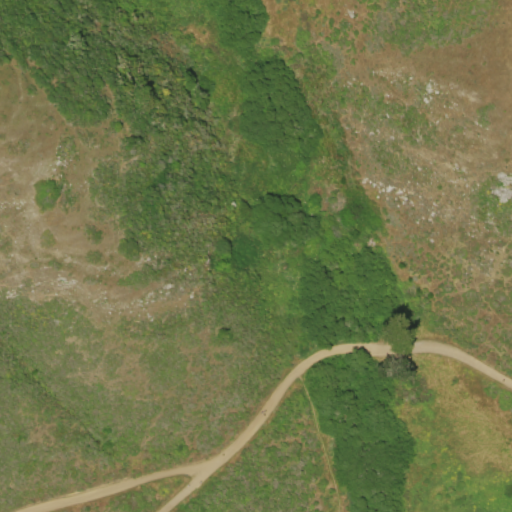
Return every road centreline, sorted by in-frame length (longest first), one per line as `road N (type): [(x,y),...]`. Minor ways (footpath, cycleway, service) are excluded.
road 1 (track): [(511,384),(429,347),(339,350),(298,375)]
road 2 (track): [(208,469),(27,511)]
road 3 (track): [(298,375),(208,469)]
